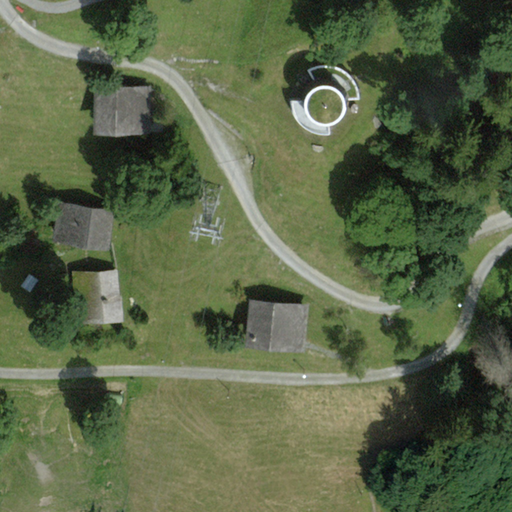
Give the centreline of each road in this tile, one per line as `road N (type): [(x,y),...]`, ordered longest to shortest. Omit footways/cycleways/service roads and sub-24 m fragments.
road 1 (residential): [(0,5),(16,28),(63,51),(129,59),(167,74),(201,116),(263,234),(340,293),(389,305),(460,234),(511,213)]
road 2 (residential): [(511,239),(482,271),(460,333),(436,357),(407,366),(270,379),(0,371)]
